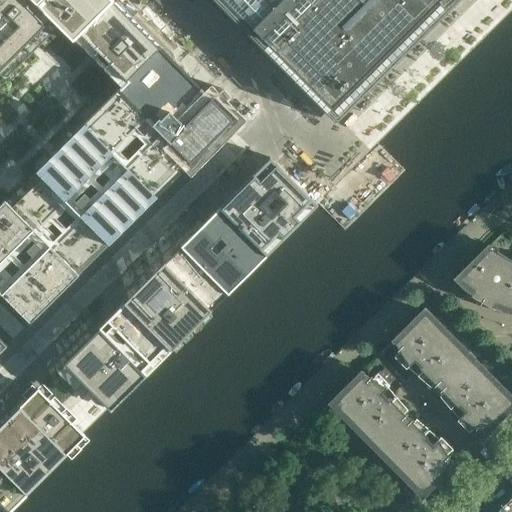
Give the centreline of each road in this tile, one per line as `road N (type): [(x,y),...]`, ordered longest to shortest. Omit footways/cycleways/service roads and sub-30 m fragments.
road 1 (residential): [(0,385),(271,122)]
road 2 (residential): [(485,0),(316,168),(271,122)]
road 3 (residential): [(271,122),(148,0)]
